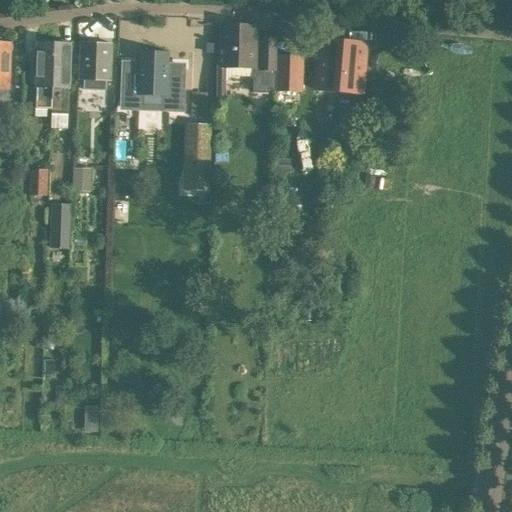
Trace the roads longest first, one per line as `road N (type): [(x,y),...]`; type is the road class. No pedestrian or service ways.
road 1 (residential): [(511,30),(344,12),(129,7),(0,24)]
road 2 (track): [(488,493),(306,467),(98,458),(0,469)]
road 3 (tertiary): [(485,511),(511,360)]
